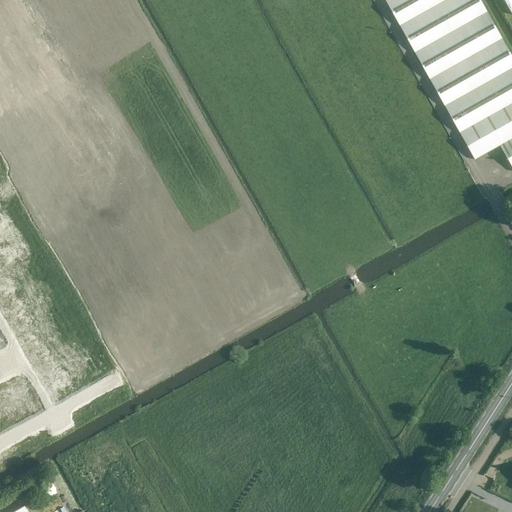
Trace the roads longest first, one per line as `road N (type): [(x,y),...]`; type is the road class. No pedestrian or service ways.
road 1 (primary): [(433,511),(511,388)]
road 2 (residential): [(0,441),(110,379)]
